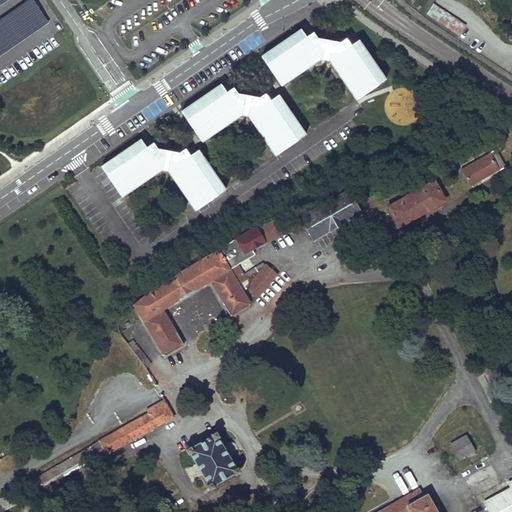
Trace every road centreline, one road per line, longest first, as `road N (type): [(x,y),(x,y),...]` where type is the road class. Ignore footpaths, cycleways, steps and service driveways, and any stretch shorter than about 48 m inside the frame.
road 1 (residential): [(297,0),(135,110)]
road 2 (residential): [(0,484),(159,390)]
road 3 (residential): [(135,110),(0,204)]
road 4 (residential): [(61,0),(135,110)]
